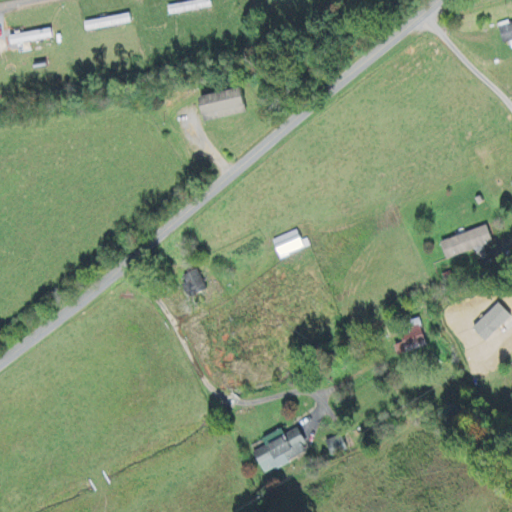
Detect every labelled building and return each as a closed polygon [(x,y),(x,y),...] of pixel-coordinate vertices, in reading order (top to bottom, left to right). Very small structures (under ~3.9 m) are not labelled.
[(505,46),(511,44),(511,24),(500,29),(505,46)] [(56,42),(55,32),(13,37),(14,46),(56,42)] [(208,121),(250,115),(246,92),(204,98),(208,121)] [(443,245),(450,262),(496,245),(490,228),(443,245)] [(427,350),(423,330),(402,334),(404,346),(396,347),(398,355),(427,350)] [(264,475),(311,455),(301,431),(287,436),(285,432),(264,440),(268,448),(255,453),(264,475)] [(348,450),(342,437),(326,443),(332,457),(348,450)]
